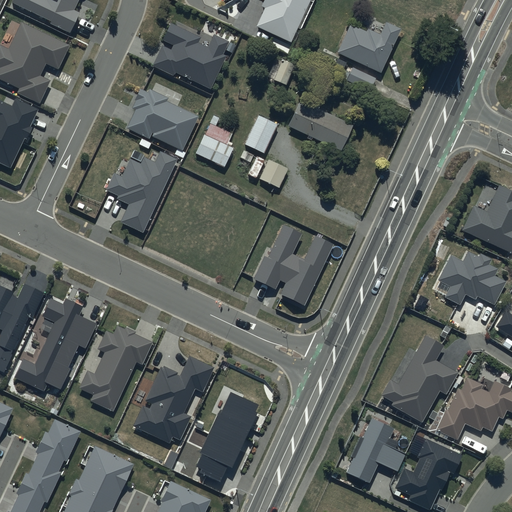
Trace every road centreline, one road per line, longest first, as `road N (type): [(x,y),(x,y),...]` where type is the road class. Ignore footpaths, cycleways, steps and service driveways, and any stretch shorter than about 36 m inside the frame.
road 1 (secondary): [(333,357),(445,111)]
road 2 (residential): [(29,229),(134,0)]
road 3 (residential): [(229,322),(29,229)]
road 4 (secondary): [(263,511),(323,379)]
road 5 (secondary): [(445,111),(499,0)]
